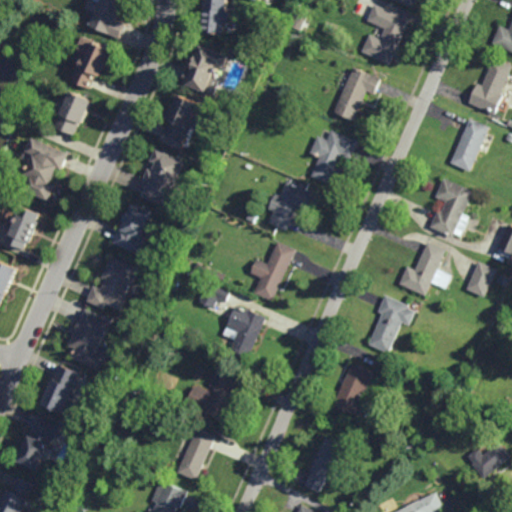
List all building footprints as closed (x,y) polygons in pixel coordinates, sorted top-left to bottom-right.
[(129,0),(124,11),(123,10),(118,20),(129,25),(122,40),(91,26),(97,14),(88,10),(93,0),(101,4),(102,0),(129,0)] [(232,22),(228,22),(227,36),(206,34),(207,12),(205,12),(205,0),(229,0),(229,13),(233,14),(232,22)] [(420,0),(417,9),(394,0),(420,0)] [(390,65),(374,58),(384,34),(379,32),(385,20),(390,21),(394,13),(410,21),(390,65)] [(511,51),(494,43),(501,26),(502,26),(511,30),(511,27),(511,51)] [(111,60),(112,61),(108,69),(107,69),(103,78),(99,76),(92,90),(75,83),(86,59),(89,60),(90,57),(81,52),(80,46),(85,37),(115,51),(111,60)] [(227,70),(219,67),(215,79),(222,82),(216,96),(209,94),(185,85),(191,70),(197,72),(199,66),(197,65),(204,48),(231,58),(227,70)] [(511,73),(502,95),(505,96),(497,115),(471,104),(480,84),(484,86),(496,58),(511,65),(511,73)] [(376,96),(368,92),(356,122),(336,113),(355,67),(383,80),(376,96)] [(77,77),(72,75),(75,69),(80,71),(77,77)] [(85,126),(81,125),(76,137),(58,129),(64,114),(58,111),(63,100),(70,103),(74,94),(95,103),(85,126)] [(189,137),(191,137),(184,152),(164,144),(171,127),(172,128),(174,123),(172,122),(182,97),(202,106),(189,137)] [(242,116),(237,114),(240,108),(245,110),(242,116)] [(473,172),(453,164),(473,119),(492,128),(473,172)] [(360,143),(353,161),(343,157),(338,168),(348,172),(340,188),(314,177),(321,158),(312,154),(319,137),(330,141),(333,132),(360,143)] [(64,172),(60,170),(52,186),(56,188),(50,203),(26,192),(32,179),(26,177),(32,164),(35,157),(28,154),(35,140),(71,156),(64,172)] [(176,189),(186,193),(180,206),(168,201),(165,208),(144,198),(150,186),(146,184),(151,171),(155,173),(159,165),(154,163),(159,151),(187,164),(176,189)] [(463,218),(470,222),(465,231),(459,228),(455,237),(432,226),(440,210),(444,212),(448,202),(438,197),(446,179),(475,192),(463,218)] [(314,215),(297,208),(288,230),(271,222),(276,210),(271,208),(277,195),(283,197),(289,183),(322,197),(314,215)] [(157,209),(146,235),(150,236),(142,253),(116,241),(123,226),(125,227),(129,219),(127,218),(131,208),(133,209),(137,200),(157,209)] [(39,219),(41,220),(32,241),(30,240),(26,247),(11,240),(15,232),(13,231),(22,211),(24,212),(28,205),(42,211),(39,219)] [(256,221),(249,219),(251,213),(258,216),(256,221)] [(511,251),(502,247),(511,224),(511,251)] [(275,301),(256,292),(263,277),(253,272),(259,258),(270,263),(280,240),(298,249),(275,301)] [(428,295),(402,284),(410,266),(418,270),(430,242),(448,250),(428,295)] [(124,309),(110,303),(108,308),(89,300),(96,283),(104,287),(108,278),(104,277),(114,254),(142,266),(124,309)] [(9,290),(12,291),(6,306),(0,303),(0,267),(4,258),(20,265),(9,290)] [(488,297),(469,289),(482,261),(500,269),(488,297)] [(208,276),(203,274),(207,266),(212,268),(208,276)] [(223,283),(211,277),(215,269),(228,275),(223,283)] [(511,283),(510,287),(503,284),(506,277),(511,278),(511,283)] [(229,301),(220,299),(216,307),(202,301),(209,282),(233,291),(229,301)] [(412,326),(405,323),(391,353),(371,344),(385,314),(381,312),(388,295),(412,306),(411,308),(418,312),(412,326)] [(249,309),(250,308),(270,317),(251,360),(232,352),(237,339),(226,334),(238,305),(249,309)] [(106,338),(109,339),(106,344),(104,343),(104,345),(112,348),(103,369),(75,357),(79,348),(72,345),(78,331),(76,330),(81,320),(82,320),(88,308),(115,320),(106,338)] [(155,337),(150,335),(154,326),(159,328),(155,337)] [(65,412),(45,402),(63,364),(83,373),(65,412)] [(358,415),(337,406),(354,364),(375,373),(358,415)] [(244,375),(225,420),(207,412),(217,388),(212,385),(220,368),(225,371),(226,367),(244,375)] [(52,445),(50,444),(39,469),(19,460),(31,435),(34,436),(36,432),(35,431),(42,416),(61,425),(52,445)] [(458,429),(453,424),(456,421),(461,425),(458,429)] [(199,480),(180,472),(200,427),(218,436),(199,480)] [(330,479),(312,471),(327,437),(346,445),(330,479)] [(511,455),(511,457),(487,479),(474,465),(476,463),(470,456),(480,448),(486,455),(501,443),(511,455)] [(30,498),(37,501),(33,511),(28,508),(26,511),(2,511),(6,502),(5,501),(10,489),(13,490),(19,476),(36,484),(30,498)] [(183,507),(179,506),(176,511),(154,511),(158,503),(153,500),(162,480),(189,492),(183,507)] [(397,511),(439,492),(446,508),(438,511),(397,511)]
